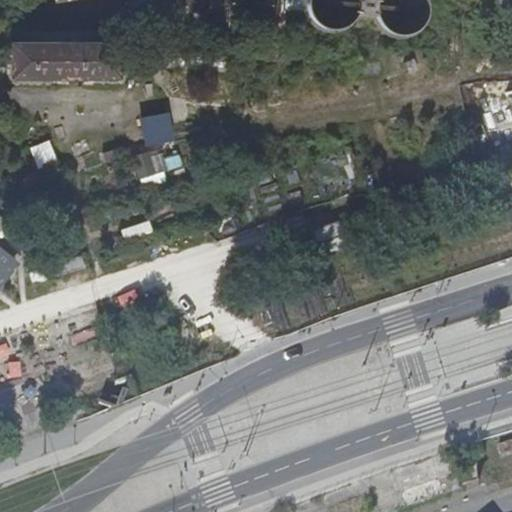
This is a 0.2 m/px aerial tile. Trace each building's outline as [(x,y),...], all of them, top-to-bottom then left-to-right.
[(179,0),(131,0),(131,11),(179,11),(179,0)] [(284,14),(284,0),(184,0),(184,28),(229,28),(229,31),(284,30),(284,14)] [(305,0),(284,0),(284,14),(305,11),(305,0)] [(343,28),(351,22),(355,13),(356,3),(354,0),(305,0),(305,11),(309,20),(316,27),(325,31),(334,31),(343,28)] [(369,10),(373,19),(379,26),(387,31),(396,33),(406,31),(414,27),(420,19),(424,11),(424,1),(423,0),(369,0),(370,0),(369,10)] [(6,72),(108,73),(108,41),(6,40),(6,72)] [(171,114),(141,117),(145,147),(174,143),(171,114)] [(0,288),(20,263),(0,246),(0,288)]
